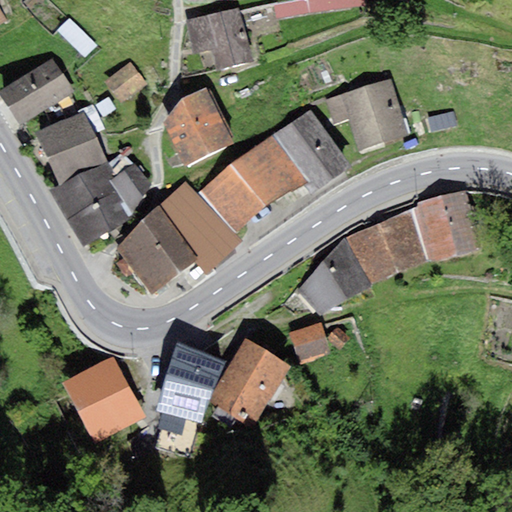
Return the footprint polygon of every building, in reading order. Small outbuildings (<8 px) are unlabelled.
[(239,9),(186,20),(193,55),(212,51),(216,70),(250,63),(239,9)] [(97,46),(69,20),(57,32),(85,58),(97,46)] [(0,92),(23,127),(74,93),(50,58),(0,91),(0,92)] [(119,103),(147,84),(131,62),(104,80),(119,103)] [(408,137),(390,81),(326,101),(334,124),(348,119),(359,152),(408,137)] [(234,144),(205,88),(181,98),(209,155),(234,144)] [(209,155),(181,98),(163,122),(187,168),(209,155)] [(293,163),(331,138),(310,111),(272,137),(293,163)] [(84,113),(36,135),(60,186),(108,165),(106,160),(84,113)] [(428,119),(431,132),(456,126),(453,114),(428,119)] [(272,137),(200,193),(237,231),(308,182),(293,163),(272,137)] [(317,192),(353,168),(331,138),(293,163),(308,182),(317,192)] [(60,186),(50,192),(84,247),(128,220),(132,215),(110,180),(116,177),(108,165),(60,186)] [(135,166),(116,177),(110,180),(132,215),(151,187),(135,166)] [(242,241),(185,182),(159,206),(196,259),(194,261),(208,277),(242,241)] [(479,251),(466,192),(418,203),(419,207),(432,262),(479,251)] [(196,259),(159,206),(117,250),(125,256),(117,263),(129,277),(135,273),(153,295),(194,261),(196,259)] [(373,284),(432,262),(419,207),(347,236),(373,284)] [(319,316),(373,284),(347,236),(297,290),(319,316)] [(330,355),(320,323),(290,332),(299,364),(330,355)] [(349,339),(337,326),(327,336),(339,349),(349,339)] [(291,367),(245,340),(207,402),(243,423),(247,415),(258,422),(291,367)] [(207,402),(225,363),(177,343),(155,411),(166,415),(198,425),(207,402)] [(145,417),(113,356),(62,383),(95,444),(145,417)] [(188,458),(198,425),(166,415),(156,448),(188,458)]
